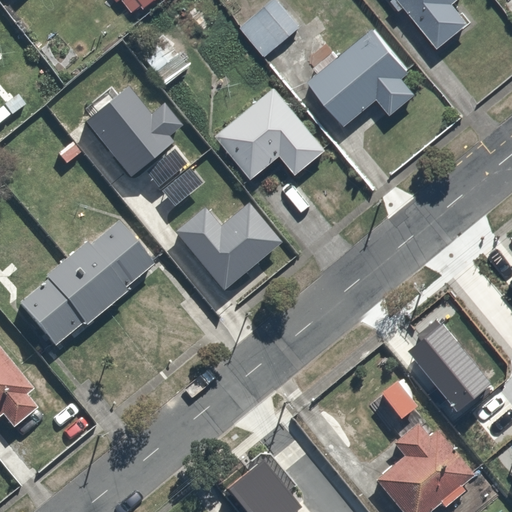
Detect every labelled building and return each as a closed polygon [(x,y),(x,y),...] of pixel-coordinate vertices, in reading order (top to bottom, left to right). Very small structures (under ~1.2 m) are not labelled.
[(149,0),(128,0),(136,10),(149,0)] [(267,55),(312,21),(295,0),(268,0),(241,21),(267,55)] [(379,0),(413,43),(456,10),(448,0),(379,0)] [(354,100),(363,112),(396,88),(349,24),(281,74),(319,125),(354,100)] [(153,71),(179,51),(163,30),(136,51),(153,71)] [(127,85),(84,120),(129,175),(172,141),(168,135),(182,124),(163,102),(150,113),(127,85)] [(259,148),(275,167),(304,143),(255,85),(195,135),(228,174),(259,148)] [(157,186),(185,163),(173,148),(145,171),(157,186)] [(173,205),(201,182),(189,167),(160,190),(173,205)] [(323,197),(300,170),(285,182),(309,210),(323,197)] [(204,206),(174,231),(222,289),(281,241),(248,201),(220,224),(204,206)] [(0,292),(0,315),(23,343),(127,254),(92,214),(0,292)] [(477,421),(461,434),(490,467),(511,448),(511,366),(498,350),(450,389),(477,421)] [(422,511),(474,470),(437,423),(427,430),(419,420),(395,439),(403,450),(371,476),(401,511),(422,511)] [(356,511),(345,497),(325,511),(319,511),(306,494),(282,511),(356,511)]
